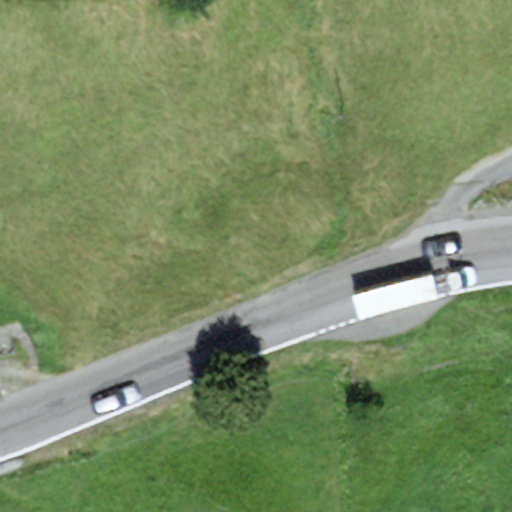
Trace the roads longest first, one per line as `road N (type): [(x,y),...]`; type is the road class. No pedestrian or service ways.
road 1 (secondary): [(0,432),(411,269),(511,249)]
road 2 (track): [(511,158),(462,184),(435,220),(441,260)]
